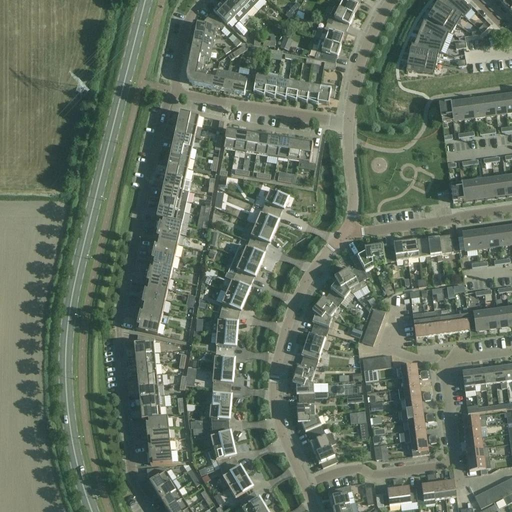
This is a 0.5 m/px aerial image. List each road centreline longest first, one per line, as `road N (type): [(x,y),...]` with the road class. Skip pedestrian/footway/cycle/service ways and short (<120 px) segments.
road 1 (secondary): [(90,511),(74,468),(64,340),(146,0)]
road 2 (residential): [(146,511),(129,485),(116,330),(174,91)]
road 3 (residential): [(304,486),(355,468),(374,476),(449,465),(438,363),(511,352)]
road 4 (residential): [(346,232),(295,302),(274,373),(275,424),(304,486)]
road 5 (residential): [(348,123),(174,91)]
road 6 (residential): [(346,232),(511,210)]
road 7 (residential): [(348,123),(353,88),(390,0)]
